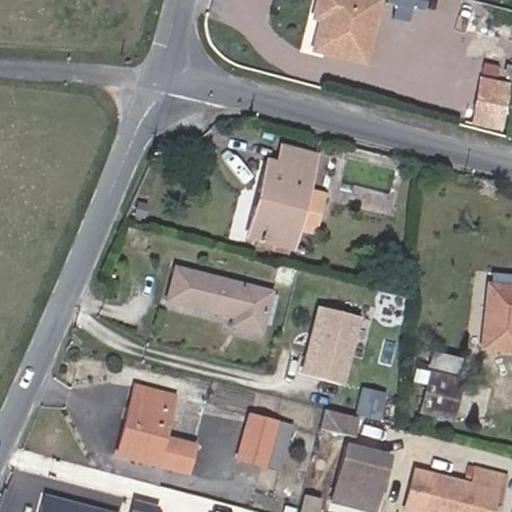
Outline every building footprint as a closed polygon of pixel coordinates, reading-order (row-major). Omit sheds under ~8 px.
[(319,21),(324,0),(317,0),(313,19),(319,21)] [(326,22),(319,52),(365,63),(379,0),(324,0),(319,21),(326,22)] [(313,50),(319,52),(326,22),(319,21),(313,50)] [(510,98),(511,89),(511,85),(489,80),(485,94),(510,98)] [(476,109),(507,116),(510,98),(485,94),(479,92),(476,109)] [(311,154),(279,146),(275,162),(266,160),(245,236),(286,246),(292,223),(302,187),(311,154)] [(302,187),(292,223),(310,227),(320,192),(302,187)] [(288,283),(292,268),(277,264),(274,279),(288,283)] [(488,268),(479,344),(511,347),(511,284),(508,284),(509,271),(488,268)] [(256,331),(266,291),(174,269),(167,299),(232,315),(230,325),(256,331)] [(357,314),(317,305),(301,369),(342,378),(357,314)] [(449,415),(459,376),(428,368),(418,406),(449,415)] [(169,394),(135,385),(116,452),(182,470),(189,443),(158,435),(169,394)] [(378,404),(379,398),(360,393),(358,399),(378,404)] [(375,414),(378,404),(358,399),(356,410),(375,414)] [(350,434),(355,415),(321,406),(316,426),(350,434)] [(262,462),(273,421),(247,414),(236,455),(262,462)] [(287,425),(273,421),(262,462),(276,466),(287,425)] [(386,453),(351,444),(335,496),(372,507),(386,453)] [(492,511),(503,474),(474,466),(469,483),(414,467),(403,508),(416,511),(492,511)] [(124,511),(125,511),(45,490),(39,511),(124,511)] [(139,500),(135,511),(163,511),(165,508),(139,500)]
